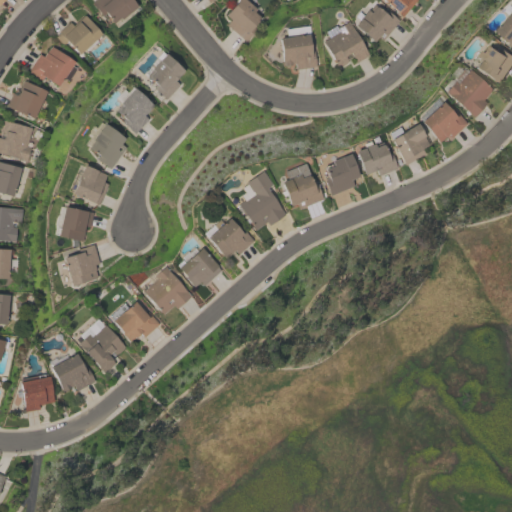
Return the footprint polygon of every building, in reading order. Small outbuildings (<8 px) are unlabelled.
[(90,2),(92,0),(130,0),(136,6),(120,19),(118,17),(112,22),(104,13),(101,15),(90,2)] [(244,41),(224,24),(228,19),(223,15),(235,0),(244,0),(254,8),(253,9),(261,16),(252,27),(254,28),(244,41)] [(414,0),(400,16),(381,0),(414,0)] [(376,36),(371,42),(351,25),(365,10),(371,4),(380,11),(383,8),(397,20),(380,39),(379,38),(383,34),(380,32),(376,36)] [(100,34),(77,54),(65,41),(61,44),(54,36),(58,33),(57,31),(68,22),(72,26),(76,22),(75,21),(83,15),(100,34)] [(511,47),(509,45),(511,42),(498,32),(511,15),(511,47)] [(366,54),(353,62),(348,52),(343,55),(346,60),(335,67),(320,41),(326,37),(323,31),(333,25),(334,28),(346,20),(366,54)] [(293,69),(292,63),(289,64),(289,65),(282,66),(282,65),(280,65),(276,38),(284,37),(283,28),(306,25),(309,40),(310,40),(311,48),(308,48),(308,50),(312,50),(314,66),(293,69)] [(41,56),(49,45),(72,62),(70,65),(75,68),(67,80),(62,77),(56,86),(42,76),(39,80),(26,71),(37,54),(41,56)] [(472,68),(478,60),(477,60),(484,51),(485,52),(490,45),(499,52),(502,48),(511,55),(511,64),(501,80),(497,77),(492,83),(472,68)] [(181,71),(172,80),(177,84),(163,99),(151,87),(153,84),(144,76),(150,69),(149,68),(162,54),(181,71)] [(471,117),(442,92),(446,87),(445,85),(445,84),(445,82),(447,79),(450,82),(451,81),(454,84),(466,70),(489,89),(480,99),(484,102),(471,117)] [(4,105),(10,93),(14,95),(21,80),(44,91),(44,92),(46,93),(43,99),(44,102),(42,108),(38,108),(34,117),(32,116),(31,118),(4,105)] [(112,110),(118,104),(117,103),(131,88),(150,105),(141,115),(145,119),(132,133),(119,122),(122,119),(112,110)] [(449,136),(444,132),(435,141),(417,122),(439,102),(449,114),(453,111),(464,123),(449,136)] [(0,153),(0,137),(1,138),(3,133),(0,132),(0,128),(2,120),(30,128),(25,145),(29,146),(25,161),(0,153)] [(402,164),(400,160),(399,160),(387,140),(387,139),(384,134),(395,127),(399,133),(403,130),(402,129),(413,123),(426,144),(419,149),(421,153),(402,164)] [(108,169),(93,159),(95,156),(86,148),(91,141),(89,140),(100,124),(122,138),(118,144),(123,147),(108,169)] [(394,168),(376,176),(373,170),(361,175),(351,152),(370,143),(372,147),(379,144),(383,153),(387,152),(394,168)] [(321,166),(329,163),(328,161),(346,154),(355,176),(348,179),(351,185),(328,195),(321,180),(325,178),(321,170),(323,169),(321,166)] [(0,162),(19,168),(10,196),(0,193),(0,162)] [(96,204),(69,193),(81,165),(94,171),(94,170),(104,174),(101,182),(105,184),(96,204)] [(269,185),(264,188),(282,215),(266,225),(264,222),(252,230),(235,204),(241,200),(237,195),(241,193),(238,188),(243,184),(242,183),(259,171),(269,185)] [(278,183),(287,179),(287,178),(296,174),(298,178),(306,175),(310,184),(313,183),(320,198),(295,209),(293,204),(288,206),(278,183)] [(0,206),(20,208),(19,222),(11,221),(11,226),(15,226),(14,241),(0,239),(0,206)] [(80,241),(55,236),(55,235),(52,234),(53,227),(57,228),(62,207),(85,212),(85,211),(91,212),(87,227),(83,226),(80,241)] [(204,237),(226,218),(237,231),(240,229),(250,240),(235,253),(232,250),(222,258),(204,237)] [(61,258),(77,253),(76,249),(91,244),(97,263),(93,265),(94,269),(93,270),(96,278),(69,286),(61,258)] [(9,249),(0,248),(0,283),(8,283),(9,249)] [(218,269),(201,285),(198,281),(191,286),(175,269),(176,267),(174,265),(179,260),(182,263),(198,248),(218,269)] [(160,314),(140,291),(154,279),(151,275),(163,265),(188,295),(173,308),(171,305),(160,314)] [(0,328),(8,328),(9,295),(0,294),(0,328)] [(108,315),(122,303),(126,307),(133,302),(143,314),(146,311),(156,323),(141,336),(139,333),(134,337),(133,336),(127,342),(110,321),(112,319),(108,315)] [(75,343),(80,339),(77,335),(95,318),(102,325),(103,324),(122,347),(121,348),(122,348),(116,353),(115,353),(113,355),(110,351),(106,355),(113,363),(101,373),(75,343)] [(92,380),(74,390),(71,385),(68,386),(69,387),(62,391),(62,390),(60,391),(47,368),(48,367),(46,362),(53,357),(54,359),(64,354),(66,357),(68,356),(67,355),(71,352),(72,354),(73,353),(81,368),(84,366),(92,380)] [(23,412),(17,382),(36,379),(35,375),(41,374),(42,377),(46,376),(51,401),(36,405),(37,409),(23,412)]
